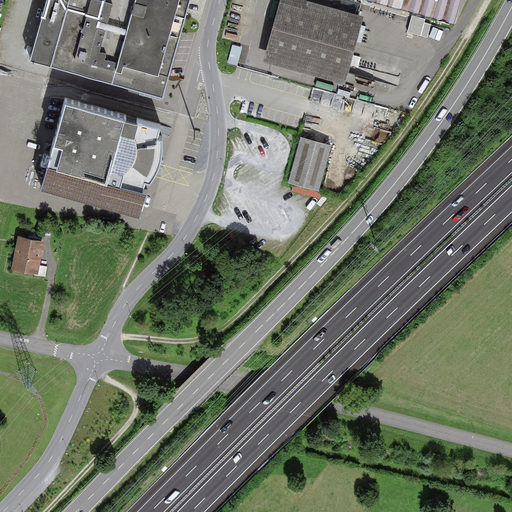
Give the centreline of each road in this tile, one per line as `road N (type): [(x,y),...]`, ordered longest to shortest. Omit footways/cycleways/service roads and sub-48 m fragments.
road 1 (primary): [(511,6),(434,132),(363,219),(75,511)]
road 2 (track): [(108,336),(197,339),(235,317),(401,136),(488,0)]
road 3 (motorway): [(511,159),(150,511)]
road 4 (motorway): [(191,511),(511,198)]
road 5 (residential): [(99,356),(123,306),(183,240),(207,195),(216,134),(208,44),(219,0)]
road 6 (residential): [(191,374),(511,450)]
road 7 (track): [(45,511),(134,413),(134,393),(92,371)]
road 8 (residential): [(5,511),(52,458),(99,356)]
